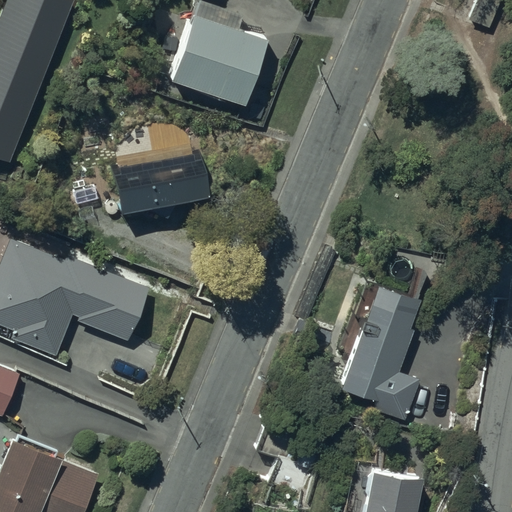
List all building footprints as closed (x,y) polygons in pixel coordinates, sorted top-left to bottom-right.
[(0,157),(6,160),(72,0),(5,0),(0,13),(0,157)] [(472,0),(465,19),(474,22),(490,28),(500,0),(472,0)] [(190,11),(167,76),(243,103),(266,37),(190,11)] [(8,236),(0,256),(0,322),(13,327),(9,336),(53,354),(70,311),(77,314),(75,318),(125,339),(146,287),(65,254),(64,259),(8,236)] [(415,314),(369,299),(336,389),(387,406),(415,314)] [(0,366),(0,414),(0,415),(18,375),(0,366)] [(79,511),(96,471),(8,436),(0,457),(0,507),(12,511),(79,511)] [(365,511),(407,511),(418,459),(364,449),(352,509),(365,511)]
